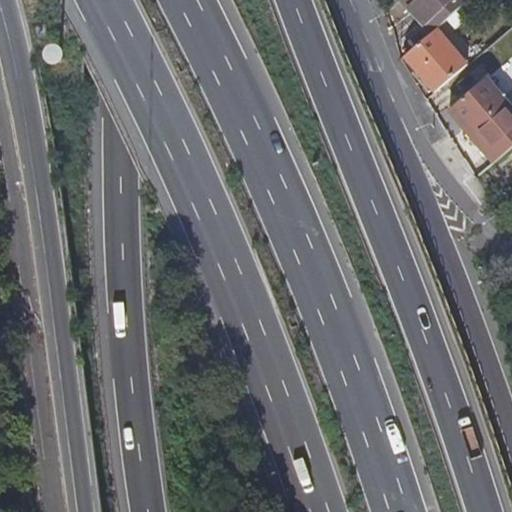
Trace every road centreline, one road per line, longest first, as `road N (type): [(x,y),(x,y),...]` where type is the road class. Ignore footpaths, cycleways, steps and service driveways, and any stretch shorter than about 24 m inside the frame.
road 1 (motorway): [(100,0),(207,218),(318,511)]
road 2 (motorway): [(397,511),(332,324),(186,0)]
road 3 (motorway): [(485,511),(293,0)]
road 4 (motorway): [(6,0),(56,254),(83,511)]
road 5 (motorway): [(121,0),(123,282),(147,511)]
road 6 (motorway): [(511,434),(371,53)]
road 7 (residential): [(511,251),(429,159),(371,53)]
